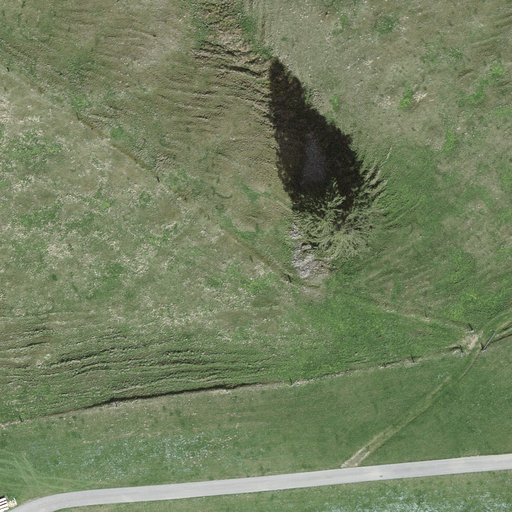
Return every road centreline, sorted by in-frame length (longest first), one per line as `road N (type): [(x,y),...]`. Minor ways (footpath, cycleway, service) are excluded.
road 1 (track): [(511,457),(81,492),(15,511)]
road 2 (track): [(511,305),(441,382),(330,472)]
